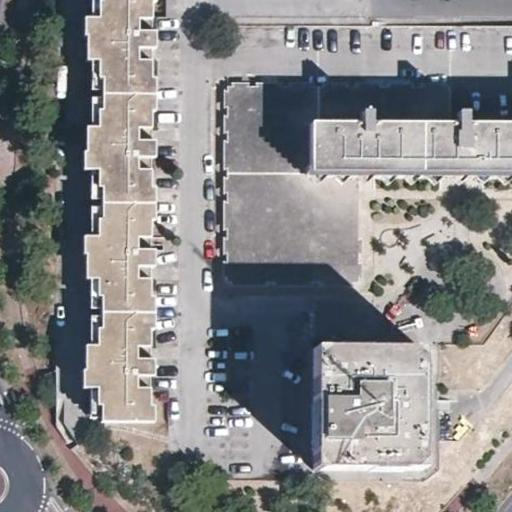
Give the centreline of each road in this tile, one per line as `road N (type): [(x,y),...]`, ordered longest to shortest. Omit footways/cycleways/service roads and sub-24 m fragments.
road 1 (residential): [(189,0),(185,444)]
road 2 (residential): [(511,2),(342,1)]
